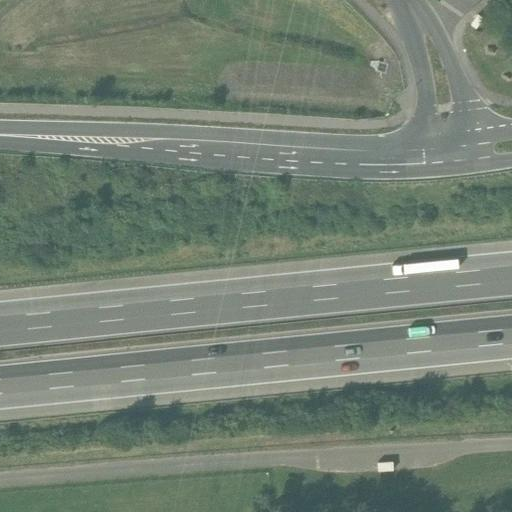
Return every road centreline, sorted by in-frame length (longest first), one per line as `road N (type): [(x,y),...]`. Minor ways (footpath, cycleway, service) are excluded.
road 1 (motorway): [(0,398),(511,347)]
road 2 (motorway): [(511,280),(0,329)]
road 3 (track): [(511,444),(0,477)]
road 4 (unclassified): [(0,137),(382,158),(450,153)]
road 5 (unclassified): [(450,153),(437,61),(403,0)]
